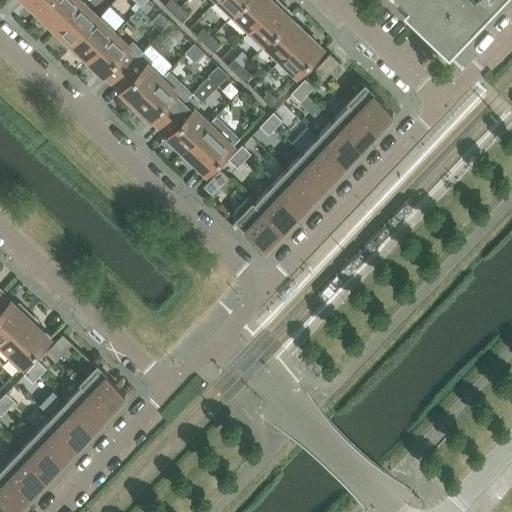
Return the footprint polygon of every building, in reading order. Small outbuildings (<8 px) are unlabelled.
[(37,16),(51,0),(25,0),(30,4),(27,7),(37,16)] [(57,30),(83,2),(80,0),(51,0),(37,16),(46,24),(48,22),(57,30)] [(145,0),(141,6),(140,7),(147,13),(155,5),(149,0),(145,0)] [(180,6),(173,0),(169,0),(165,5),(173,14),(180,6)] [(218,0),(233,14),(246,0),(218,0)] [(249,29),(274,2),(272,0),(246,0),(233,14),(249,29)] [(403,0),(410,6),(405,11),(449,52),(498,0),(403,0)] [(73,45),(99,17),(83,2),(57,30),(63,36),(61,38),(70,48),(73,45)] [(264,44),(290,17),(289,15),(291,13),(282,4),(280,7),(274,2),(249,29),(264,44)] [(182,22),(189,14),(180,6),(173,14),(182,22)] [(86,63),(115,33),(99,17),(73,45),(80,51),(77,54),(86,63)] [(280,59),(306,32),(290,17),(264,44),(280,59)] [(181,29),(171,21),(162,30),(167,35),(175,36),(181,29)] [(212,36),(203,28),(196,35),(205,44),(212,36)] [(297,74),(322,47),(306,32),(280,59),(297,74)] [(113,82),(142,51),(132,41),(129,46),(115,33),(86,63),(95,71),(98,69),(104,74),(105,75),(113,82)] [(221,45),(212,36),(205,44),(213,52),(221,45)] [(194,62),(204,52),(195,43),(185,53),(194,62)] [(133,108),(162,78),(148,64),(152,60),(142,51),(113,82),(121,90),(121,91),(127,96),(124,99),(133,108)] [(323,79),(340,61),(330,52),(313,70),(323,79)] [(243,66),(235,58),(228,65),(236,74),(243,66)] [(218,86),(228,75),(218,65),(208,76),(218,86)] [(252,74),(243,66),(236,74),(245,82),(252,74)] [(160,127),(189,96),(180,87),(176,91),(162,78),(133,108),(142,116),(145,113),(150,119),(151,118),(160,127)] [(307,94),(314,87),(305,79),(298,86),(307,94)] [(393,112),(365,85),(349,103),(377,128),(392,113),(393,112)] [(307,94),(298,86),(291,93),(300,101),(307,94)] [(277,99),(269,91),(262,98),(271,106),(277,99)] [(180,152),(209,122),(195,109),(199,105),(189,96),(160,127),(168,135),(174,141),(171,144),(180,152)] [(377,128),(349,103),(333,119),(361,145),(377,128)] [(282,120),(273,112),(267,119),(275,127),(282,120)] [(207,172),(240,137),(216,114),(209,122),(180,152),(189,161),(192,158),(207,172)] [(275,127),(267,119),(260,126),(269,134),(275,127)] [(361,145),(333,119),(317,136),(345,161),(361,145)] [(345,161),(317,136),(301,152),(329,178),(345,161)] [(244,160),(235,152),(228,159),(237,167),(244,160)] [(329,178),(301,152),(286,169),(313,195),(329,178)] [(213,195),(230,177),(220,168),(203,186),(213,195)] [(313,195),(286,169),(270,185),(297,211),(313,195)] [(297,211),(270,185),(254,202),(282,228),(297,211)] [(282,228),(254,202),(238,219),(266,245),(267,244),(266,244),(282,228)] [(0,341),(28,312),(19,303),(16,306),(11,301),(2,293),(0,294),(0,341)] [(19,370),(50,338),(35,323),(37,321),(28,312),(0,341),(14,355),(10,359),(19,368),(18,369),(19,370)] [(56,360),(72,343),(63,333),(46,351),(56,360)] [(40,375),(46,368),(37,360),(31,367),(40,375)] [(125,393),(97,366),(82,383),(109,410),(124,393),(124,394),(125,393)] [(40,375),(31,367),(24,374),(33,382),(40,375)] [(109,410),(82,383),(80,381),(79,382),(81,384),(65,400),(93,426),(109,410)] [(0,400),(8,408),(15,401),(6,393),(0,398),(0,400)] [(0,414),(1,415),(8,408),(0,400),(0,414)] [(93,426),(65,400),(50,417),(78,442),(93,426)] [(78,442),(50,417),(34,433),(61,459),(78,442)] [(61,459),(34,433),(18,450),(46,476),(61,459)] [(46,476),(18,450),(2,466),(30,492),(46,476)] [(30,492),(2,466),(0,468),(0,495),(14,509),(30,492)] [(0,511),(10,511),(14,509),(0,495),(0,511)]
